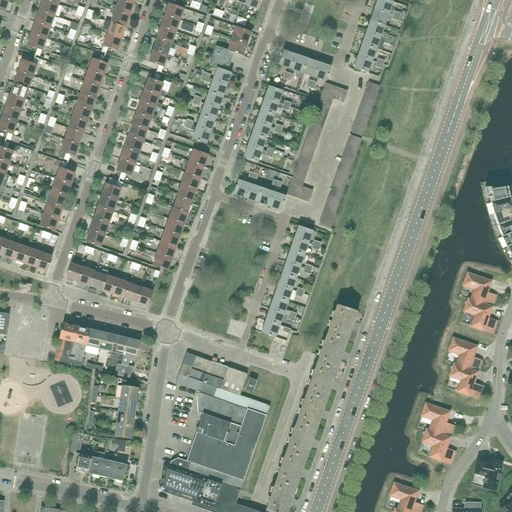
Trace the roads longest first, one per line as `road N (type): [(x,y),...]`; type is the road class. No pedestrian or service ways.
road 1 (tertiary): [(316,511),(484,29)]
road 2 (residential): [(51,301),(150,0)]
road 3 (residential): [(238,355),(280,230),(277,216),(211,195)]
road 4 (residential): [(138,506),(167,330)]
road 5 (residential): [(211,195),(265,37)]
road 6 (residential): [(167,330),(211,195)]
road 7 (residential): [(265,37),(336,62),(358,0)]
road 8 (residential): [(138,506),(0,483)]
